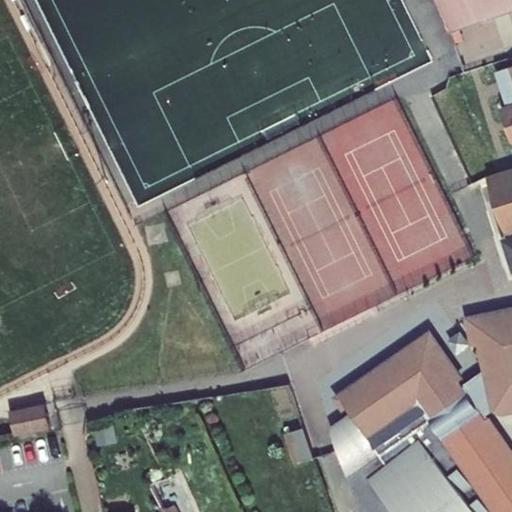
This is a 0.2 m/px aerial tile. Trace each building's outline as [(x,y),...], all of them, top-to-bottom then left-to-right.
[(511,0),(440,0),(450,30),(511,9),(511,0)] [(511,161),(511,178),(486,188),(511,242),(511,76),(488,85),(498,119),(493,121),(503,156),(510,154),(511,161)] [(486,188),(444,100),(424,112),(465,200),(486,188)] [(511,306),(467,316),(473,344),(480,343),(485,370),(464,385),(451,366),(453,364),(447,356),(445,358),(436,345),(438,344),(435,339),(433,341),(429,336),(424,340),(423,337),(418,341),(420,343),(400,357),(398,355),(390,361),(391,363),(379,372),(377,370),(369,375),(371,378),(350,392),(349,390),(344,393),(346,395),(342,398),(345,403),(343,405),(346,409),(348,408),(354,416),(333,431),(349,478),(389,447),(398,458),(376,475),(390,492),(386,495),(399,511),(511,511),(511,458),(502,444),(505,443),(499,435),(497,437),(487,423),(489,421),(483,412),(491,407),(494,410),(497,412),(501,414),(504,414),(511,412),(511,306)] [(462,331),(449,339),(457,353),(470,344),(462,331)] [(13,419),(16,433),(51,426),(48,411),(13,419)] [(306,427),(287,433),(297,463),(315,458),(306,427)] [(389,447),(349,478),(360,511),(399,511),(386,495),(390,492),(376,475),(398,458),(389,447)]
